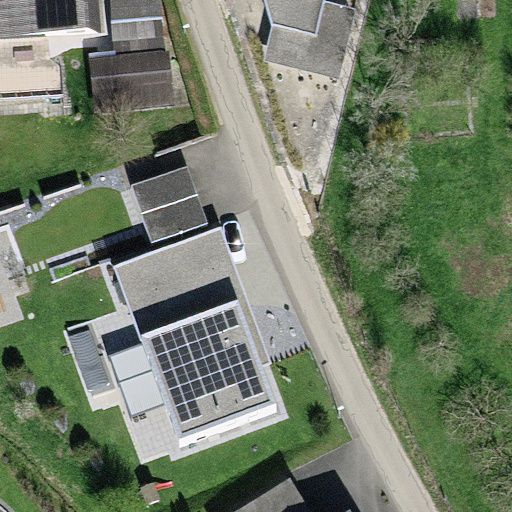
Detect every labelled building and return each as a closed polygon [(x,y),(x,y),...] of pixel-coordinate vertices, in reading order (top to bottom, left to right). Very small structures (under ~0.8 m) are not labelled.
[(81,0),(0,0),(0,30),(84,23),(81,0)] [(111,0),(116,57),(91,59),(96,109),(168,103),(158,0),(111,0)] [(322,0),(270,0),(277,21),(269,58),(336,73),(350,11),(321,5),(322,0)] [(204,222),(186,168),(134,186),(152,239),(204,222)] [(220,231),(118,267),(141,333),(145,332),(180,431),(271,399),(259,364),(266,361),(220,231)]
